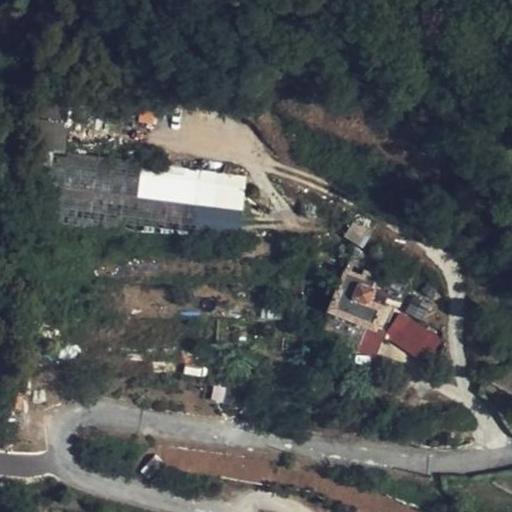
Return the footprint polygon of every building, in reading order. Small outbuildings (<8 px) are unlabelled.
[(240,154),(245,127),(230,123),(225,150),(240,154)] [(241,223),(246,176),(56,155),(51,202),(241,223)] [(372,235),(354,220),(344,233),(352,242),(360,249),(372,235)] [(409,285),(360,249),(352,242),(347,256),(367,271),(370,268),(387,281),(380,293),(361,282),(363,278),(348,271),(332,309),(379,330),(388,308),(395,311),(409,285)] [(400,310),(384,337),(429,364),(446,337),(400,310)] [(275,424),(284,404),(250,395),(243,413),(275,424)]
